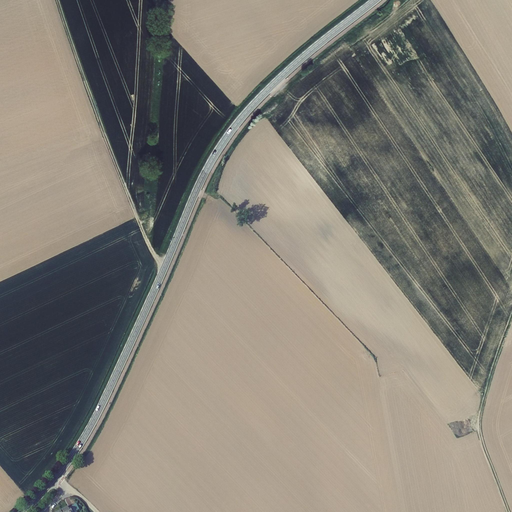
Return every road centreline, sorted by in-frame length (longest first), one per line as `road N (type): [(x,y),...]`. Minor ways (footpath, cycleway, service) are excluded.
road 1 (tertiary): [(375,0),(277,81),(226,137),(190,199),(96,415),(56,479)]
road 2 (track): [(163,265),(127,192),(57,0)]
